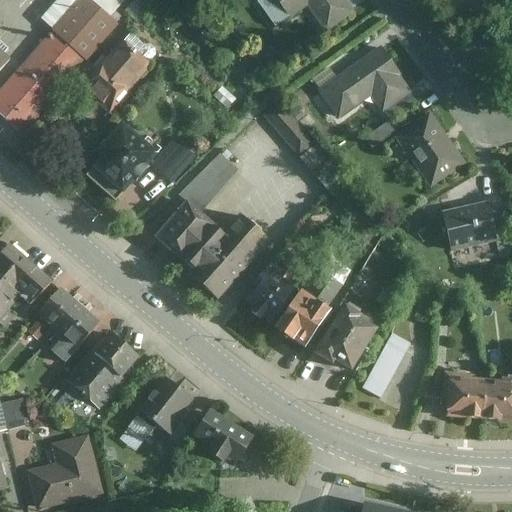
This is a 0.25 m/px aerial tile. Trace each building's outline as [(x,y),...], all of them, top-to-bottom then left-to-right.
[(85,0),(52,37),(86,67),(120,31),(85,0)] [(357,10),(349,0),(257,0),(276,27),(307,5),(326,30),(357,10)] [(86,67),(52,37),(0,93),(0,118),(21,138),(86,67)] [(379,47),(319,89),(340,118),(373,96),(385,112),(413,91),(379,47)] [(111,119),(151,72),(122,48),(82,95),(111,119)] [(0,78),(10,67),(0,59),(0,78)] [(413,91),(385,112),(391,120),(419,100),(413,91)] [(280,102),(264,116),(300,156),(316,142),(280,102)] [(432,111),(396,136),(433,187),(468,162),(432,111)] [(116,199),(160,150),(122,120),(96,150),(103,155),(88,173),(116,199)] [(398,130),(391,120),(366,137),(374,147),(398,130)] [(165,164),(159,170),(172,182),(196,156),(175,138),(157,158),(165,164)] [(317,144),(301,157),(331,192),(347,178),(317,144)] [(240,170),(223,154),(182,194),(199,211),(240,170)] [(491,201),(444,210),(453,252),(500,242),(491,201)] [(194,270),(224,235),(188,202),(156,238),(194,270)] [(241,215),(224,235),(194,270),(190,276),(220,300),(271,239),(241,215)] [(53,281),(8,241),(0,250),(0,320),(21,297),(30,304),(53,281)] [(282,254),(237,310),(270,336),(294,306),(277,294),(298,267),(282,254)] [(401,285),(361,259),(341,288),(381,315),(401,285)] [(81,306),(62,288),(38,314),(57,332),(81,306)] [(303,296),(275,335),(302,355),(331,315),(303,296)] [(438,298),(419,297),(418,318),(436,319),(438,298)] [(100,324),(81,306),(57,332),(62,337),(51,350),(65,362),(100,324)] [(344,308),(316,355),(355,377),(377,338),(359,328),(364,320),(344,308)] [(140,358),(106,331),(95,345),(61,385),(44,404),(63,414),(87,424),(125,381),(122,379),(140,358)] [(393,341),(369,387),(385,395),(408,348),(393,341)] [(485,423),(489,385),(465,383),(466,374),(442,372),(440,403),(451,404),(450,420),(485,423)] [(197,402),(165,379),(128,428),(146,442),(158,426),(172,436),(197,402)] [(511,387),(489,385),(485,423),(511,425),(511,387)] [(0,496),(12,494),(0,437),(33,430),(26,398),(3,403),(1,395),(0,394),(0,496)] [(255,437),(212,409),(194,437),(212,447),(209,453),(224,462),(227,456),(239,464),(255,437)] [(61,466),(29,474),(38,511),(47,511),(110,497),(95,437),(56,446),(61,466)]
